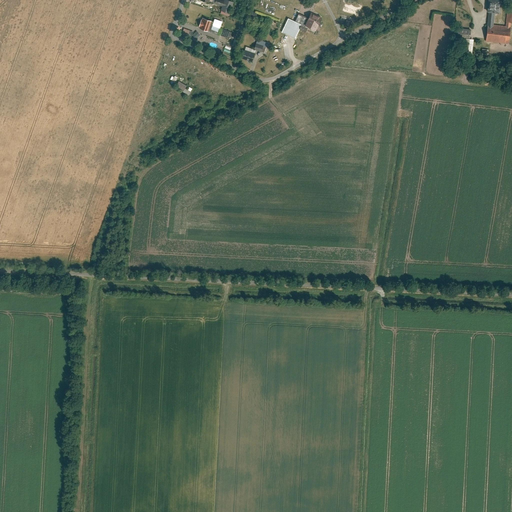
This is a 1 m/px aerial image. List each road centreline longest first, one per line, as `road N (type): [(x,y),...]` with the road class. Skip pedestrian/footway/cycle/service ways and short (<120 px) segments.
road 1 (unclassified): [(0,269),(511,294)]
road 2 (track): [(79,511),(90,274)]
road 3 (residential): [(183,0),(170,39),(267,81),(344,38)]
